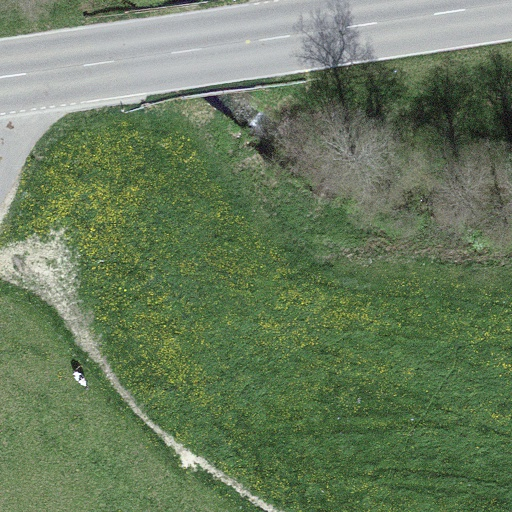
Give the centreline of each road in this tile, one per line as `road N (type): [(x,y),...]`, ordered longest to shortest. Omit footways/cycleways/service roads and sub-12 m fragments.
road 1 (primary): [(511,1),(0,77)]
road 2 (track): [(0,193),(55,298),(112,382),(276,511)]
